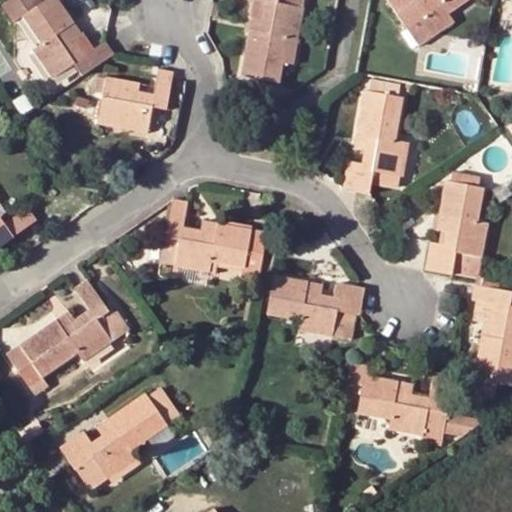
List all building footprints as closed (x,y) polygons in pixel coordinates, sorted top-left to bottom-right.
[(31,51),(49,79),(71,65),(80,78),(112,56),(102,43),(81,57),(72,43),(63,31),(72,24),(54,0),(47,0),(42,4),(38,0),(11,0),(0,8),(11,25),(20,19),(38,46),(31,51)] [(236,0),(251,2),(262,4),(259,21),(256,37),(246,36),(237,77),(276,85),(280,65),(290,67),(301,11),(300,10),(275,6),(275,0),(236,0)] [(275,0),(275,6),(300,10),(302,0),(275,0)] [(384,0),(406,32),(441,7),(448,14),(467,0),(384,0)] [(213,2),(210,16),(217,18),(220,4),(213,2)] [(453,21),(448,14),(441,7),(406,32),(417,46),(453,21)] [(256,37),(259,21),(248,19),(245,36),(246,36),(256,37)] [(63,31),(72,43),(80,37),(72,24),(63,31)] [(125,91),(126,83),(103,79),(95,126),(146,136),(151,109),(164,111),(171,74),(156,73),(151,96),(136,94),(125,91)] [(368,79),(367,92),(395,98),(397,86),(368,79)] [(137,85),(126,83),(125,91),(136,94),(137,85)] [(345,163),(339,190),(367,195),(369,182),(370,173),(398,177),(403,143),(394,141),(401,99),(395,98),(367,92),(361,92),(354,135),(364,137),(361,152),(359,165),(345,163)] [(351,151),(361,152),(364,137),(354,135),(351,151)] [(370,173),(369,182),(396,187),(398,177),(370,173)] [(423,271),(447,274),(449,275),(455,253),(479,256),(485,224),(476,222),(482,189),(443,181),(437,215),(447,218),(444,231),(441,244),(428,242),(423,271)] [(172,267),(207,273),(210,262),(242,268),(256,271),(263,233),(249,230),(215,224),(213,232),(200,230),(182,226),(187,202),(170,199),(163,236),(177,240),(172,267)] [(435,230),(444,231),(447,218),(437,215),(435,230)] [(201,222),(200,230),(213,232),(215,224),(201,222)] [(158,264),(172,267),(177,240),(163,236),(158,264)] [(354,314),(357,315),(361,290),(360,289),(335,283),(333,297),(320,295),(306,292),(307,282),(272,275),(265,314),(298,321),(296,331),(331,336),(335,312),(354,314)] [(474,277),(473,285),(497,290),(498,280),(475,276),(475,277),(474,277)] [(94,319),(107,310),(84,280),(71,289),(86,309),(71,319),(60,327),(54,319),(3,354),(27,386),(75,353),(82,361),(109,341),(94,319)] [(321,285),(307,282),(306,292),(320,295),(321,285)] [(490,338),(479,336),(468,394),(491,399),(494,385),(510,387),(511,376),(511,307),(508,307),(510,292),(497,290),(471,285),(469,301),(473,302),(470,321),(480,323),(482,323),(491,325),(490,338)] [(111,308),(107,310),(94,319),(109,341),(127,329),(111,308)] [(60,327),(71,319),(64,311),(54,319),(60,327)] [(354,314),(335,312),(331,336),(350,340),(354,314)] [(482,323),(479,336),(490,338),(491,325),(482,323)] [(350,364),(343,403),(358,406),(363,376),(369,377),(370,367),(350,364)] [(369,377),(363,376),(358,406),(356,414),(389,421),(387,430),(420,436),(419,442),(438,445),(441,435),(445,415),(440,414),(447,376),(432,373),(427,398),(410,395),(396,392),(397,382),(369,377)] [(40,377),(27,386),(33,395),(46,386),(40,377)] [(397,382),(396,392),(410,395),(411,385),(397,382)] [(145,395),(162,422),(173,414),(155,389),(145,395)] [(57,447),(73,470),(91,458),(106,478),(109,484),(138,464),(130,450),(165,424),(162,422),(145,395),(143,394),(106,419),(113,428),(100,435),(90,443),(81,431),(57,447)] [(445,415),(441,435),(462,439),(484,423),(445,415)] [(94,427),(100,435),(113,428),(106,419),(94,427)] [(35,425),(20,435),(26,444),(41,434),(35,425)] [(230,429),(229,439),(261,444),(262,434),(230,429)] [(91,458),(73,470),(88,492),(106,478),(91,458)]
